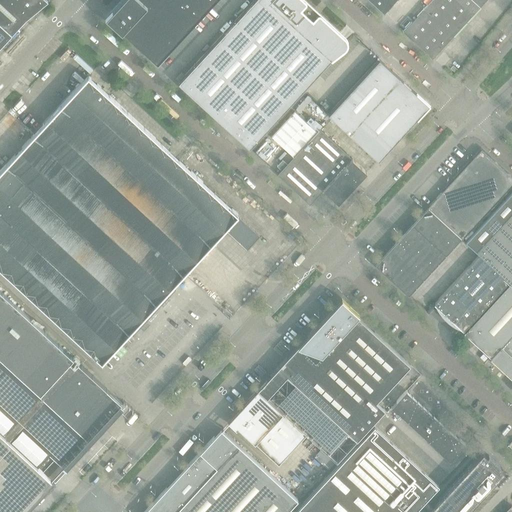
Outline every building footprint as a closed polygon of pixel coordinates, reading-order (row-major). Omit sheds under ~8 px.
[(0,0),(0,45),(25,19),(37,9),(48,0),(47,0),(0,0)] [(132,39),(168,0),(121,0),(107,16),(132,39)] [(157,63),(198,19),(176,0),(168,0),(132,39),(157,63)] [(206,10),(194,0),(176,0),(198,19),(206,10)] [(249,148),(331,59),(331,60),(344,50),(346,48),(347,47),(348,45),(348,43),(348,41),(347,39),(347,38),(345,36),(340,32),(339,33),(319,15),(313,10),(302,0),(253,0),(178,82),(249,148)] [(214,2),(212,0),(194,0),(206,10),(214,2)] [(369,0),(384,13),(395,0),(369,0)] [(481,5),(474,0),(431,0),(423,9),(431,16),(445,2),(466,21),(481,5)] [(432,58),(466,21),(445,2),(431,16),(423,9),(403,31),(432,58)] [(429,104),(379,59),(379,58),(328,114),(378,159),(378,160),(429,105),(429,104)] [(81,124),(108,94),(88,75),(60,105),(81,124)] [(93,135),(120,105),(108,94),(81,124),(93,135)] [(93,135),(81,124),(60,105),(33,135),(108,204),(135,175),(128,168),(116,157),(104,146),(93,135)] [(104,146),(132,116),(120,105),(93,135),(104,146)] [(367,172),(337,145),(320,128),(317,131),(295,111),(272,136),(294,156),(277,174),(310,204),(323,189),(338,203),(367,172)] [(116,157),(143,127),(132,116),(104,146),(116,157)] [(128,168),(155,138),(143,127),(116,157),(128,168)] [(183,274),(108,204),(33,135),(0,170),(0,267),(102,362),(183,274)] [(140,178),(167,149),(155,138),(128,168),(135,175),(140,178)] [(151,189),(179,160),(167,149),(140,178),(151,189)] [(462,238),(511,183),(511,177),(481,149),(428,206),(462,238)] [(163,200),(190,170),(179,160),(151,189),(163,200)] [(175,211),(202,181),(190,170),(163,200),(175,211)] [(151,189),(140,178),(135,175),(108,204),(183,274),(211,244),(175,211),(163,200),(151,189)] [(237,214),(202,181),(175,211),(211,244),(238,214),(237,214)] [(511,191),(466,242),(475,251),(479,254),(508,281),(510,282),(511,284),(511,191)] [(428,207),(375,264),(408,295),(442,257),(444,256),(461,237),(428,207)] [(463,330),(508,281),(479,254),(434,303),(435,305),(437,308),(439,312),(442,315),(445,318),(448,321),(451,323),(454,325),(458,327),(462,329),(463,330)] [(490,357),(511,332),(511,284),(510,282),(464,332),(490,357)] [(56,457),(113,395),(0,290),(0,511),(5,511),(44,470),(37,464),(38,463),(49,451),(56,457)] [(376,401),(410,365),(357,316),(359,314),(342,297),(254,392),(228,421),(236,429),(238,427),(249,437),(278,465),(307,434),(337,462),(385,409),(376,401)] [(430,315),(435,309),(431,306),(427,312),(430,315)] [(511,332),(490,357),(511,376),(511,332)] [(459,439),(442,424),(442,423),(443,422),(440,419),(439,421),(406,391),(407,390),(406,390),(391,406),(397,412),(397,411),(439,450),(450,460),(465,444),(459,438),(459,439)] [(429,503),(426,499),(439,486),(374,426),(300,507),(305,511),(414,511),(423,503),(426,506),(429,503)] [(285,511),(298,499),(225,432),(221,428),(166,487),(143,511),(173,511),(193,491),(216,511),(285,511)] [(465,511),(504,471),(500,467),(501,465),(488,453),(487,455),(483,451),(446,492),(433,505),(429,503),(426,506),(429,509),(426,511),(465,511)] [(215,511),(216,511),(193,491),(173,511),(215,511)]
